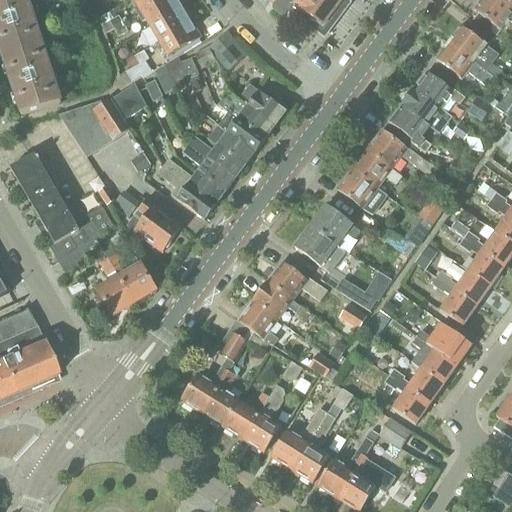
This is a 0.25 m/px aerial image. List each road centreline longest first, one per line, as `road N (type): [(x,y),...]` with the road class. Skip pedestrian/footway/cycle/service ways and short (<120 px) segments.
road 1 (tertiary): [(109,399),(339,100)]
road 2 (residential): [(109,399),(0,213)]
road 3 (residential): [(252,511),(148,447),(109,399)]
road 4 (residential): [(339,100),(229,0)]
road 5 (tertiary): [(339,100),(412,0)]
